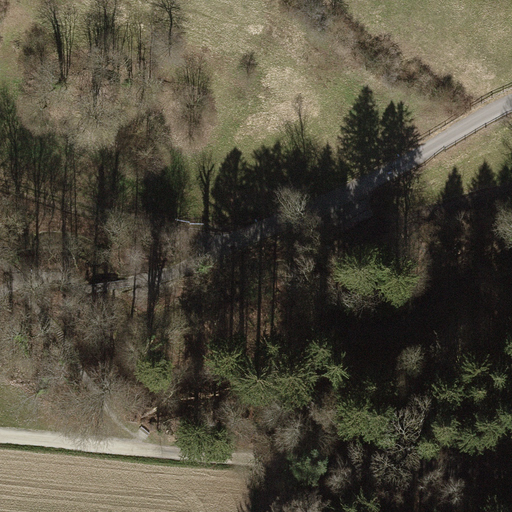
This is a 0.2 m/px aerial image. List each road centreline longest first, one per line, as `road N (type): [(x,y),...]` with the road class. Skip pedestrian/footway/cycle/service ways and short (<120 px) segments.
road 1 (track): [(511,102),(319,217),(139,283),(90,289),(11,279)]
road 2 (track): [(511,488),(113,448)]
road 3 (track): [(235,247),(0,186)]
road 4 (track): [(319,217),(404,243),(511,207)]
